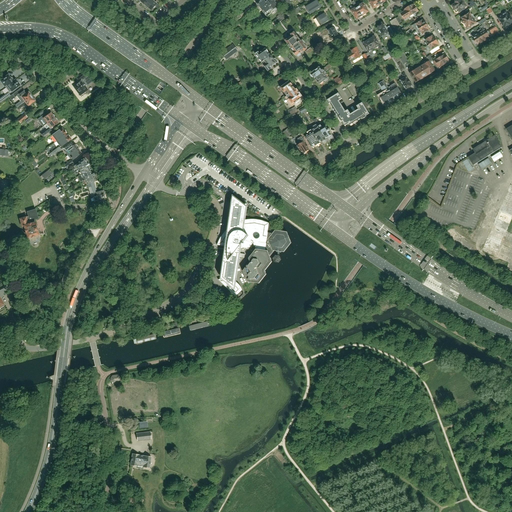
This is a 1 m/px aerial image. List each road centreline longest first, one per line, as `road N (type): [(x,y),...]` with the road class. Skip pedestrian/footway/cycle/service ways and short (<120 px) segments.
road 1 (unclassified): [(0,344),(36,349),(92,338),(183,291),(210,243),(217,209),(205,194),(153,182)]
road 2 (secondary): [(27,511),(55,424),(69,314),(85,278)]
road 3 (secondary): [(511,85),(342,205)]
road 4 (primary): [(0,26),(62,35),(180,118)]
road 5 (primary): [(336,230),(414,285),(511,335)]
road 6 (secondary): [(353,214),(511,95)]
road 7 (primary): [(511,316),(353,214)]
road 8 (primary): [(191,126),(336,230)]
road 9 (primary): [(342,205),(200,101)]
road 10 (unknown): [(474,177),(506,160),(486,182),(474,223),(463,228),(453,217),(471,181)]
road 11 (residential): [(347,144),(244,2)]
road 12 (primary): [(200,101),(63,0)]
road 13 (residential): [(347,144),(466,71)]
road 14 (unclassified): [(101,145),(40,73),(0,60)]
road 15 (residential): [(103,511),(112,462),(104,376)]
